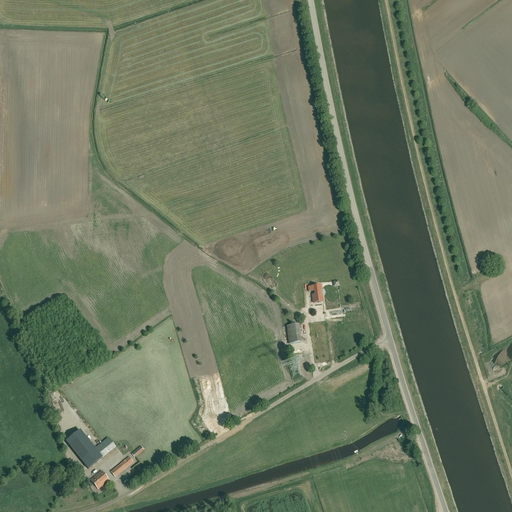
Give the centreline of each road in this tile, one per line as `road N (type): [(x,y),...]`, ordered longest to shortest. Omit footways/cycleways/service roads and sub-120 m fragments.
road 1 (track): [(385,0),(437,235),(511,475)]
road 2 (unclassified): [(390,340),(311,0)]
road 3 (unclassified): [(89,511),(390,340)]
road 4 (unclassified): [(445,511),(390,340)]
